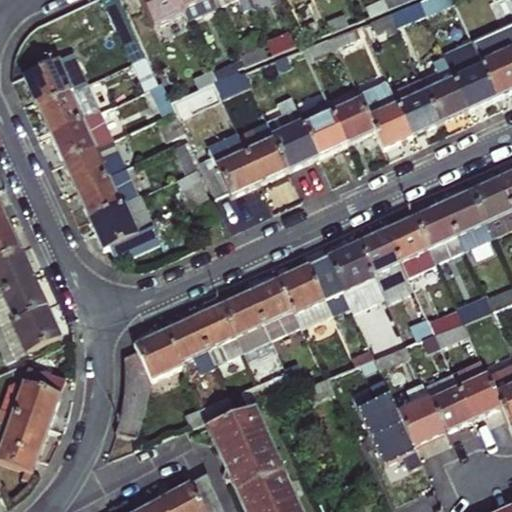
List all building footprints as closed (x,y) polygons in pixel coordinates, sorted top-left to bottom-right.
[(130,0),(145,31),(176,17),(167,0),(130,0)] [(206,10),(200,0),(167,0),(176,17),(179,23),(206,10)] [(219,4),(217,0),(200,0),(206,10),(219,4)] [(239,6),(236,0),(217,0),(219,4),(223,13),(239,6)] [(361,0),(352,4),(357,17),(378,9),(374,0),(361,0)] [(398,0),(374,0),(378,9),(398,0)] [(411,18),(440,5),(438,0),(414,0),(405,4),(411,18)] [(383,30),(411,18),(405,4),(376,16),(383,30)] [(113,70),(129,62),(107,16),(91,24),(113,70)] [(511,26),(508,17),(458,41),(460,46),(483,95),(502,85),(511,80),(511,76),(511,75),(511,26)] [(309,38),(304,26),(286,33),(292,45),(309,38)] [(281,50),(274,35),(257,43),(258,46),(263,57),(281,50)] [(428,53),(431,60),(460,46),(458,41),(456,39),(428,53)] [(318,41),(290,53),(296,66),(324,54),(318,41)] [(263,57),(258,46),(242,53),(248,67),(259,62),(264,60),(263,57)] [(469,101),(483,95),(460,46),(431,60),(433,65),(454,109),(469,101)] [(236,72),(248,67),(242,53),(230,59),(231,62),(236,72)] [(143,90),(129,62),(113,70),(126,98),(143,90)] [(228,75),(236,72),(231,62),(204,75),(209,85),(228,75)] [(56,64),(10,86),(16,99),(23,114),(54,98),(76,88),(71,78),(64,81),(56,64)] [(415,74),(422,87),(412,91),(427,122),(440,115),(454,109),(433,65),(415,74)] [(202,89),(209,85),(204,75),(173,89),(179,101),(189,96),(202,89)] [(206,98),(208,101),(235,89),(228,75),(209,85),(202,89),(206,98)] [(192,104),(206,98),(202,89),(189,96),(192,104)] [(139,127),(156,118),(143,90),(126,98),(139,127)] [(31,129),(37,142),(68,126),(83,119),(69,91),(54,98),(23,114),(31,129)] [(413,129),(427,122),(412,91),(385,105),(399,135),(413,129)] [(386,142),(399,135),(385,105),(378,92),(348,106),(361,133),(366,143),(369,150),(386,142)] [(348,139),(361,133),(348,106),(342,93),(314,107),(318,114),(333,147),(348,139)] [(282,111),(252,125),(260,142),(275,175),(290,167),(305,160),(290,127),(282,111)] [(101,114),(92,118),(102,147),(112,144),(101,114)] [(333,147),(318,114),(290,127),(305,160),(319,153),(333,147)] [(164,134),(156,118),(139,127),(147,143),(164,134)] [(81,155),(97,147),(83,119),(68,126),(81,155)] [(68,126),(37,142),(43,155),(50,170),(81,155),(68,126)] [(275,175),(260,142),(232,155),(248,188),(262,181),(275,175)] [(161,172),(178,164),(170,146),(153,155),(161,172)] [(196,173),(212,206),(235,194),(248,188),(232,155),(228,146),(206,157),(210,166),(196,173)] [(95,183),(110,175),(97,147),(81,155),(95,183)] [(81,155),(50,170),(57,184),(64,198),(95,183),(81,155)] [(511,171),(504,175),(490,182),(511,227),(511,229),(511,171)] [(71,213),(78,227),(109,212),(124,205),(110,175),(95,183),(64,198),(71,213)] [(183,175),(167,184),(188,229),(205,221),(183,175)] [(483,240),(511,227),(490,182),(476,188),(462,195),(482,238),(483,240)] [(454,251),(482,238),(462,195),(447,202),(434,208),(454,251)] [(107,268),(145,250),(124,205),(109,212),(78,227),(86,245),(91,255),(98,251),(107,268)] [(425,264),(454,251),(434,208),(420,215),(405,221),(425,264)] [(425,264),(405,221),(392,228),(378,235),(398,277),(425,264)] [(0,265),(11,260),(4,245),(0,235),(0,265)] [(398,278),(398,277),(378,235),(364,241),(349,248),(372,298),(378,309),(395,301),(387,284),(398,278)] [(317,263),(341,313),(372,298),(349,248),(335,255),(317,263)] [(0,300),(24,288),(18,274),(11,260),(0,265),(0,300)] [(293,338),(342,315),(341,313),(317,263),(292,275),(269,286),(281,311),(288,326),(293,338)] [(504,285),(476,298),(483,313),(511,301),(504,285)] [(252,325),(281,311),(269,286),(255,292),(240,299),(252,325)] [(0,333),(36,314),(30,301),(24,288),(0,300),(0,333)] [(476,298),(474,294),(446,307),(448,311),(454,325),(483,313),(476,298)] [(252,325),(240,299),(225,306),(212,313),(224,339),(252,325)] [(511,314),(511,302),(511,301),(483,313),(489,326),(511,314)] [(259,340),(288,326),(281,311),(252,325),(259,340)] [(420,324),(426,337),(452,326),(454,325),(448,311),(420,324)] [(197,352),(224,339),(212,313),(198,319),(184,326),(197,352)] [(0,355),(2,361),(48,340),(43,328),(36,314),(0,333),(0,355)] [(420,324),(418,320),(389,333),(396,349),(410,343),(425,337),(426,337),(420,324)] [(252,325),(224,339),(231,354),(259,340),(252,325)] [(169,366),(197,352),(184,326),(169,333),(156,339),(169,366)] [(426,337),(425,337),(431,349),(458,336),(452,326),(426,337)] [(425,337),(410,343),(416,355),(431,349),(425,337)] [(130,408),(132,388),(138,385),(170,369),(169,366),(156,339),(142,346),(123,354),(125,360),(115,365),(117,377),(116,400),(111,423),(106,441),(122,447),(130,408)] [(203,367),(231,354),(224,339),(197,352),(203,367)] [(396,349),(364,362),(371,376),(402,362),(396,349)] [(175,380),(203,367),(197,352),(169,366),(170,369),(175,380)] [(345,369),(364,362),(360,355),(342,363),(345,369)] [(448,388),(463,421),(479,413),(491,408),(485,394),(477,378),(470,363),(443,376),(448,388)] [(491,408),(500,427),(511,421),(511,376),(506,364),(477,378),(485,394),(491,408)] [(175,380),(170,369),(138,385),(143,396),(175,380)] [(284,393),(312,379),(308,371),(280,384),(284,393)] [(59,387),(20,374),(14,394),(5,391),(0,393),(0,394),(0,417),(45,432),(52,409),(59,387)] [(284,393),(280,384),(278,380),(249,393),(253,400),(256,407),(285,395),(284,393)] [(400,473),(413,467),(405,449),(387,412),(373,383),(361,389),(367,402),(348,411),(375,468),(394,460),(400,473)] [(249,393),(247,388),(220,402),(225,413),(253,400),(249,393)] [(420,401),(435,434),(448,428),(463,421),(448,388),(420,401)] [(420,401),(418,397),(387,412),(405,449),(420,442),(435,434),(420,401)] [(225,413),(220,402),(192,415),(197,427),(225,413)] [(291,511),(247,416),(198,438),(208,461),(218,481),(214,489),(224,494),(232,511),(291,511)] [(0,469),(29,479),(38,452),(45,432),(0,417),(0,469)] [(170,498),(152,508),(154,511),(212,511),(198,482),(170,498)]
